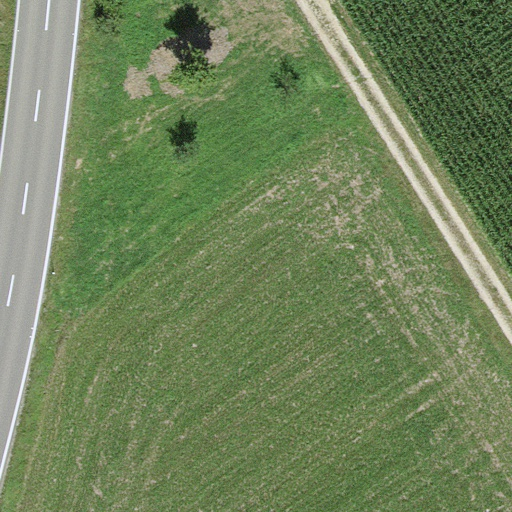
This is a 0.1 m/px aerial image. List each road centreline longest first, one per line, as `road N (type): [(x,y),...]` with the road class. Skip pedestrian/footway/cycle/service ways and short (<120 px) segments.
road 1 (secondary): [(0,392),(56,0)]
road 2 (track): [(320,0),(511,305)]
